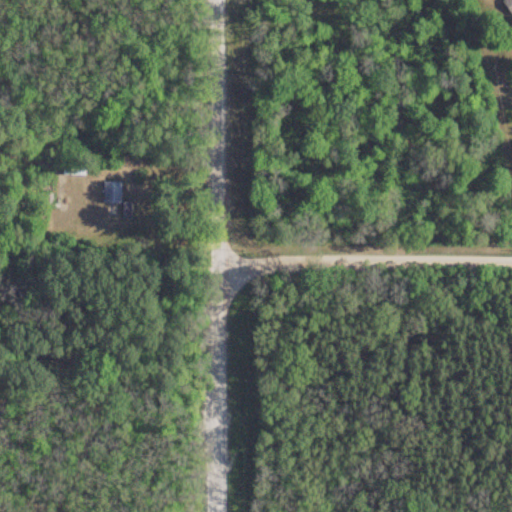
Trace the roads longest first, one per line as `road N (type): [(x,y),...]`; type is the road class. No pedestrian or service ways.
road 1 (residential): [(213,511),(209,0)]
road 2 (residential): [(212,240),(511,237)]
